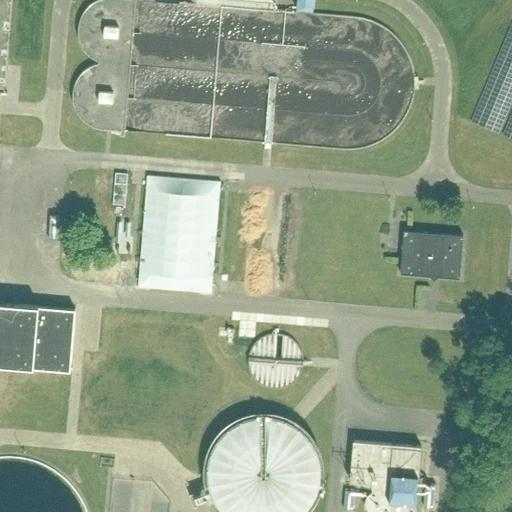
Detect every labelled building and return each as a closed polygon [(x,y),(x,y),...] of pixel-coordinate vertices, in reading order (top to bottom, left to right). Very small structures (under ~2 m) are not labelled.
[(0,0),(0,93),(4,94),(6,67),(11,0),(0,0)] [(101,126),(126,127),(343,143),(357,143),(371,140),(379,136),(391,128),(400,118),(405,110),(410,97),(412,83),(412,73),(409,60),(405,51),(397,39),(391,33),(379,25),(371,21),(359,18),(293,11),(276,10),(276,0),(194,0),(195,2),(175,0),(89,0),(88,1),(81,13),(76,28),(78,43),(82,49),(96,57),(96,61),(90,62),(82,68),(75,80),(72,91),(74,106),(81,118),(82,118),(91,123),(101,126)] [(111,203),(123,204),(126,175),(113,174),(111,203)] [(219,182),(147,177),(138,286),(211,290),(219,182)] [(440,276),(459,278),(463,235),(404,230),(400,273),(422,275),(440,276)] [(0,364),(70,370),(76,309),(0,302),(0,364)] [(257,380),(267,385),(278,387),(289,383),(298,376),(303,365),(304,357),(304,354),(299,343),(291,335),(282,331),(272,331),(262,334),(254,340),(249,349),(247,360),(250,371),(257,380)] [(243,389),(234,367),(216,375),(225,397),(243,389)] [(9,421),(33,418),(28,384),(8,386),(10,400),(7,401),(9,421)] [(83,388),(81,408),(121,413),(120,426),(131,427),(132,413),(166,417),(164,431),(183,433),(184,422),(193,423),(194,414),(164,410),(165,409),(95,401),(96,389),(83,388)] [(414,511),(419,442),(352,437),(350,478),(372,480),(371,489),(365,495),(363,505),(370,511),(414,511)]
